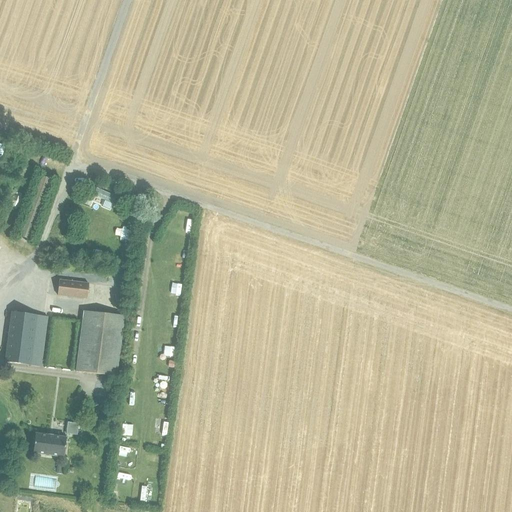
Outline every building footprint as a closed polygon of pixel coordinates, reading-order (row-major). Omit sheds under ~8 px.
[(34,200),(45,202),(50,176),(39,174),(34,200)] [(96,189),(93,195),(104,200),(102,207),(109,210),(112,203),(115,197),(96,189)] [(180,229),(191,229),(192,220),(181,219),(180,229)] [(128,237),(128,227),(115,226),(115,236),(128,237)] [(100,251),(101,242),(91,240),(90,249),(100,251)] [(88,300),(89,284),(61,281),(59,297),(88,300)] [(166,283),(166,294),(178,293),(178,283),(166,283)] [(117,378),(125,317),(85,312),(77,372),(117,378)] [(41,368),(48,318),(12,313),(5,363),(41,368)] [(169,389),(172,378),(160,374),(157,385),(169,389)] [(77,435),(79,424),(69,423),(67,434),(77,435)] [(163,444),(166,429),(150,425),(146,440),(163,444)] [(125,426),(121,432),(131,439),(135,434),(125,426)] [(64,459),(67,438),(36,434),(33,455),(64,459)] [(127,459),(129,448),(119,446),(116,457),(127,459)] [(148,451),(147,457),(161,459),(162,453),(148,451)] [(117,470),(114,487),(125,488),(128,472),(117,470)] [(160,479),(148,478),(147,486),(159,487),(160,479)]
